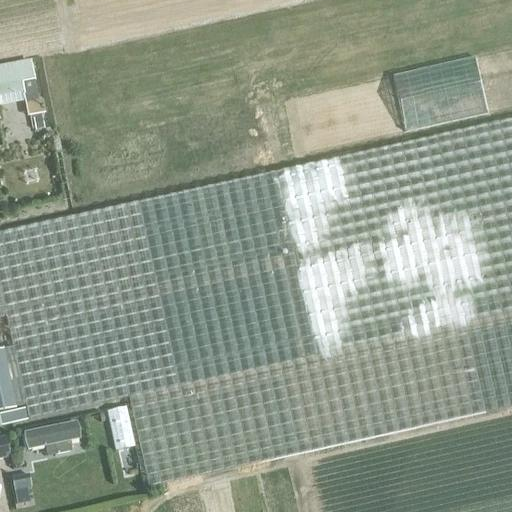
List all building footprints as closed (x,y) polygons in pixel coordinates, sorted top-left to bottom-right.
[(511,48),(470,57),(481,113),(511,106),(511,48)] [(38,102),(30,63),(0,68),(0,96),(21,92),(24,105),(38,102)] [(511,120),(76,217),(0,233),(0,319),(5,318),(12,348),(3,350),(14,408),(24,406),(28,421),(127,399),(148,489),(511,408),(511,120)] [(2,349),(0,349),(0,410),(14,408),(3,350),(2,349)] [(115,450),(135,445),(126,406),(106,411),(115,450)] [(25,409),(0,414),(0,427),(27,421),(25,409)] [(75,423),(23,434),(27,451),(53,446),(56,456),(70,453),(68,443),(78,440),(75,423)] [(0,459),(10,458),(6,438),(0,438),(0,459)] [(28,474),(10,478),(13,493),(31,489),(28,474)]
